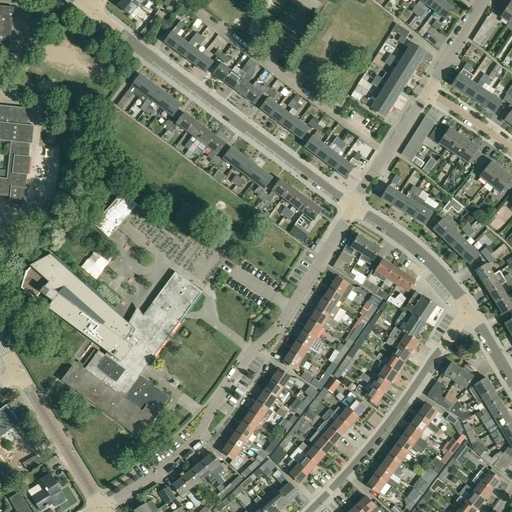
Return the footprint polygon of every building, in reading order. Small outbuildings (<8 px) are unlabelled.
[(130,15),(138,5),(131,0),(122,0),(118,6),(130,15)] [(419,0),(420,0),(412,11),(417,14),(421,8),(425,4),(427,0),(419,0)] [(427,0),(425,4),(429,7),(435,11),(442,1),(441,0),(427,0)] [(442,1),(435,11),(445,19),(453,9),(442,1)] [(500,18),(508,23),(511,16),(511,1),(509,4),(506,10),(502,7),(498,13),(502,15),(500,18)] [(0,51),(9,52),(14,8),(0,6),(0,51)] [(426,11),(421,8),(417,14),(421,18),(426,11)] [(159,9),(154,17),(158,20),(164,13),(159,9)] [(488,15),(486,19),(496,25),(499,21),(488,15)] [(153,27),(158,20),(154,17),(149,24),(153,27)] [(486,19),(484,23),(494,30),(496,25),(486,19)] [(177,35),(185,24),(180,20),(176,26),(176,27),(172,32),(164,42),(175,50),(183,39),(177,35)] [(442,23),(437,20),(433,25),(433,26),(437,30),(442,23)] [(484,23),(480,29),(490,35),(494,30),(484,23)] [(148,24),(141,33),(146,37),(153,27),(149,24),(148,25),(148,24)] [(393,30),(393,31),(397,33),(401,36),(398,41),(409,48),(405,55),(418,63),(425,52),(412,44),(413,43),(402,37),(406,32),(396,25),(393,30)] [(480,29),(477,34),(487,41),(490,35),(480,29)] [(183,39),(175,50),(185,57),(196,42),(201,35),(197,32),(193,39),(192,38),(188,44),(183,39)] [(477,34),(473,41),(483,47),(487,41),(477,34)] [(201,35),(196,42),(201,46),(206,39),(205,38),(201,36),(201,35)] [(195,65),(203,54),(193,47),(185,57),(195,65)] [(224,54),(218,50),(214,54),(220,59),(224,54)] [(205,73),(213,62),(203,54),(195,65),(205,73)] [(224,54),(220,59),(226,63),(230,58),(224,54)] [(390,54),(387,58),(394,63),(397,58),(390,54)] [(405,55),(399,66),(412,74),(418,63),(405,55)] [(394,63),(387,58),(385,63),(384,63),(391,67),(394,63)] [(460,74),(453,85),(464,92),(471,81),(471,82),(474,76),(468,72),(472,66),(467,62),(460,74)] [(221,63),(213,74),(214,74),(224,82),(232,71),(233,70),(221,63)] [(224,82),(234,89),(242,79),(246,74),(251,67),(246,64),(238,76),(232,71),(224,82)] [(399,66),(392,76),(405,85),(412,74),(399,66)] [(251,67),(246,74),(250,77),(255,70),(251,67)] [(494,68),(489,76),(493,79),(499,71),(494,68)] [(477,85),(471,82),(471,81),(464,92),(474,99),(481,88),(485,83),(489,76),(484,73),(477,84),(477,85)] [(129,99),(137,89),(142,93),(150,83),(140,75),(132,86),(129,90),(129,89),(124,96),(129,99)] [(373,80),(380,84),(383,80),(376,75),(373,80)] [(392,76),(385,87),(398,95),(405,85),(392,76)] [(489,76),(485,83),(489,86),(493,80),(493,79),(489,76)] [(234,89),(244,97),(252,86),(242,79),(234,89)] [(371,84),(378,89),(380,84),(373,80),(371,84)] [(140,108),(145,111),(160,90),(150,83),(142,93),(148,98),(140,108)] [(503,99),(510,104),(511,99),(511,84),(506,94),(507,94),(503,99)] [(267,94),(271,89),(265,85),(261,89),(267,94)] [(255,105),(263,94),(252,86),(244,97),(255,105)] [(385,87),(378,98),(391,106),(398,95),(385,87)] [(474,99),(485,106),(492,95),(481,88),(474,99)] [(267,94),(273,98),(277,94),(271,89),(267,94)] [(149,115),(157,104),(163,108),(170,98),(160,90),(145,111),(149,115)] [(340,95),(336,102),(341,105),(345,98),(340,95)] [(502,102),(492,95),(485,106),(495,113),(502,102)] [(363,96),(360,101),(367,106),(370,101),(363,96)] [(173,116),(181,106),(170,98),(163,108),(173,116)] [(391,106),(378,98),(371,109),(384,117),(391,106)] [(261,109),(271,117),(279,106),(268,99),(261,109)] [(293,99),(288,106),(292,109),(298,102),(293,99)] [(281,124),(291,132),(299,121),(293,117),(302,105),(303,103),(300,101),(298,103),(298,102),(292,109),(289,114),(281,124)] [(30,108),(14,106),(14,107),(0,105),(0,192),(7,193),(6,203),(25,205),(27,187),(25,187),(26,174),(29,174),(30,156),(28,156),(30,143),(32,143),(33,126),(29,125),(30,108)] [(271,117),(281,124),(289,114),(279,106),(271,117)] [(187,131),(194,121),(184,113),(176,124),(184,129),(187,131)] [(426,115),(424,119),(434,126),(436,122),(426,115)] [(308,124),(314,129),(318,124),(312,119),(308,124)] [(424,119),(421,124),(431,131),(434,126),(424,119)] [(167,129),(171,123),(168,121),(163,126),(164,127),(167,129)] [(185,146),(189,149),(193,143),(197,139),(204,128),(194,121),(187,131),(193,136),(185,146)] [(301,139),(309,129),(299,121),(291,132),(301,139)] [(176,127),(171,123),(167,129),(172,133),(176,127)] [(318,124),(314,129),(320,133),(324,128),(318,124)] [(421,124),(418,129),(428,135),(431,131),(421,124)] [(435,142),(439,145),(446,149),(458,132),(450,127),(448,131),(444,136),(440,134),(437,139),(435,142)] [(207,146),(215,135),(204,128),(197,139),(202,142),(207,146)] [(435,128),(429,138),(435,142),(437,139),(440,134),(441,132),(435,128)] [(418,129),(414,135),(424,141),(428,135),(418,129)] [(446,149),(453,154),(465,137),(458,132),(446,149)] [(207,146),(213,150),(208,156),(212,159),(210,161),(215,165),(219,158),(216,156),(218,154),(217,154),(225,143),(215,135),(207,146)] [(411,140),(421,146),(424,141),(414,135),(411,140)] [(323,145),(313,137),(305,147),(315,155),(323,145)] [(323,145),(315,155),(325,162),(333,152),(342,140),(337,137),(329,149),(323,145)] [(453,154),(460,159),(472,142),(465,137),(453,154)] [(325,162),(335,170),(343,160),(337,156),(346,144),(342,140),(333,152),(325,162)] [(411,140),(408,145),(418,151),(421,146),(411,140)] [(479,147),(472,142),(460,159),(468,164),(469,161),(473,164),(477,158),(473,156),(477,150),(479,147)] [(198,147),(193,143),(189,149),(194,153),(198,147)] [(408,145),(405,150),(415,156),(418,151),(408,145)] [(224,159),(234,166),(242,156),(231,148),(224,159)] [(346,178),(353,168),(358,162),(365,153),(360,149),(353,158),(349,164),(343,160),(335,170),(346,178)] [(405,150),(401,155),(412,161),(415,156),(405,150)] [(252,163),(242,156),(234,166),(244,174),(252,163)] [(224,161),(219,158),(215,165),(219,168),(224,161)] [(421,168),(424,163),(418,159),(414,164),(421,168)] [(480,177),(487,183),(500,167),(492,161),(490,164),(486,170),(482,167),(478,172),(482,175),(480,177)] [(244,174),(254,181),(262,171),(252,163),(244,174)] [(427,175),(431,170),(426,165),(422,170),(427,175)] [(487,183),(494,188),(506,172),(500,167),(487,183)] [(255,192),(259,194),(257,196),(261,200),(266,193),(263,191),(264,189),(272,179),(262,171),(254,181),(259,185),(255,192)] [(510,189),(511,186),(511,181),(511,178),(511,176),(506,172),(494,188),(501,193),(506,186),(510,189)] [(232,181),(236,184),(241,178),(236,175),(232,181)] [(392,182),(397,185),(402,178),(396,175),(392,182)] [(245,181),(241,178),(236,184),(240,188),(245,181)] [(269,195),(266,193),(261,200),(266,203),(267,201),(270,203),(277,194),(283,198),(291,188),(281,180),(269,195)] [(414,185),(406,198),(400,194),(393,205),(404,211),(418,188),(414,185)] [(382,198),(393,205),(400,194),(389,187),(382,198)] [(283,198),(293,205),(301,195),(291,188),(283,198)] [(425,201),(419,197),(423,191),(418,188),(404,211),(414,218),(425,201)] [(123,192),(94,225),(109,238),(138,205),(123,192)] [(293,205),(303,213),(311,202),(301,195),(293,205)] [(434,229),(444,238),(452,229),(457,224),(449,216),(450,214),(447,210),(455,200),(452,199),(440,214),(444,218),(434,229)] [(314,220),(321,210),(311,202),(303,213),(295,223),(301,227),(305,221),(310,226),(314,221),(314,220)] [(414,218),(426,225),(435,211),(440,214),(444,208),(439,203),(435,209),(425,202),(414,218)] [(470,208),(474,212),(479,206),(474,203),(470,208)] [(281,213),(285,216),(290,210),(286,207),(281,213)] [(290,210),(285,216),(290,220),(294,213),(290,210)] [(467,223),(461,229),(465,233),(471,227),(467,223)] [(475,231),(471,227),(466,233),(469,237),(475,231)] [(301,233),(295,228),(290,234),(297,239),(301,233)] [(444,238),(453,247),(462,238),(452,229),(444,238)] [(355,250),(362,254),(369,243),(359,236),(352,247),(347,244),(343,250),(352,256),(355,250)] [(453,247),(462,255),(471,246),(462,238),(453,247)] [(485,258),(490,264),(495,259),(494,258),(508,246),(504,242),(491,254),(490,253),(485,258)] [(370,264),(373,261),(380,250),(369,243),(362,254),(360,258),(370,264)] [(480,255),(471,246),(462,255),(471,264),(480,255)] [(481,252),(485,258),(490,253),(486,248),(481,252)] [(342,252),(339,257),(349,263),(352,259),(342,252)] [(201,292),(175,273),(142,316),(138,313),(129,323),(50,254),(30,265),(29,265),(31,267),(26,272),(22,288),(36,299),(40,292),(52,301),(47,308),(107,352),(105,355),(99,351),(85,369),(75,362),(61,380),(140,439),(159,414),(158,413),(170,398),(140,375),(172,332),(179,322),(201,292)] [(336,262),(346,268),(349,263),(339,257),(336,262)] [(384,282),(386,279),(394,267),(383,260),(374,275),(384,282)] [(333,267),(343,274),(346,268),(336,262),(333,267)] [(476,271),(483,282),(494,275),(487,264),(476,271)] [(386,279),(397,285),(404,274),(394,267),(386,279)] [(347,276),(363,285),(366,280),(363,278),(365,276),(353,269),(351,273),(349,272),(347,276)] [(489,291),(511,278),(511,277),(510,273),(498,281),(494,275),(483,282),(489,291)] [(408,292),(415,281),(404,274),(397,285),(408,292)] [(354,287),(350,284),(349,284),(349,285),(337,277),(330,288),(347,298),(352,301),(357,294),(352,291),(354,287)] [(370,290),(376,294),(379,290),(372,286),(370,290)] [(490,292),(497,303),(507,296),(501,286),(490,292)] [(339,300),(340,301),(344,303),(347,298),(330,288),(323,299),(336,306),(339,300)] [(383,298),(386,294),(379,290),(376,294),(383,298)] [(405,309),(411,313),(425,322),(436,306),(416,292),(405,309)] [(368,301),(363,308),(373,314),(377,307),(377,308),(382,300),(373,294),(368,301)] [(395,299),(390,296),(387,301),(400,309),(406,299),(401,294),(395,299)] [(503,314),(511,308),(511,303),(507,296),(497,303),(503,314)] [(334,319),(335,318),(341,309),(336,306),(323,299),(317,309),(334,319)] [(384,312),(388,306),(384,303),(380,309),(384,312)] [(358,320),(366,325),(373,314),(363,308),(360,313),(365,316),(362,321),(359,319),(358,320)] [(325,322),(336,329),(340,323),(334,319),(317,309),(310,320),(322,327),(325,322)] [(344,322),(349,311),(343,309),(339,319),(344,322)] [(414,339),(425,322),(411,313),(405,323),(399,319),(395,325),(401,330),(400,330),(402,331),(414,339)] [(374,327),(378,320),(374,318),(370,324),(374,327)] [(310,320),(304,330),(316,338),(316,337),(322,327),(310,320)] [(366,325),(358,320),(353,327),(351,331),(359,335),(366,325)] [(370,324),(365,330),(369,333),(374,327),(370,324)] [(326,344),(316,337),(316,338),(304,330),(297,341),(309,348),(312,343),(323,350),(326,344)] [(347,343),(352,346),(359,335),(351,331),(350,333),(352,334),(347,343)] [(419,342),(414,339),(402,331),(396,342),(412,352),(419,342)] [(360,338),(356,345),(360,348),(364,341),(360,338)] [(397,350),(393,355),(405,363),(412,352),(396,342),(390,338),(386,343),(397,350)] [(290,352),(307,362),(310,356),(306,353),(309,348),(297,341),(290,352)] [(352,346),(347,343),(344,346),(341,343),(336,350),(340,352),(340,353),(344,355),(348,349),(349,350),(352,346)] [(355,344),(350,351),(355,354),(360,348),(355,344)] [(295,370),(302,359),(290,352),(283,362),(295,370)] [(339,362),(344,355),(340,353),(335,359),(339,362)] [(393,355),(390,359),(380,353),(377,359),(381,362),(386,365),(398,373),(405,363),(393,355)] [(345,359),(341,366),(345,368),(350,362),(345,359)] [(383,370),(380,375),(379,376),(391,384),(398,373),(386,365),(381,362),(378,367),(383,370)] [(444,375),(455,382),(462,370),(452,363),(444,375)] [(341,375),(345,368),(341,366),(337,372),(341,375)] [(330,367),(325,373),(329,376),(334,370),(330,367)] [(279,370),(272,380),(284,388),(284,387),(291,378),(279,370)] [(466,388),(473,377),(462,370),(455,382),(466,388)] [(391,384),(379,376),(380,375),(375,373),(372,378),(363,372),(360,378),(372,386),(384,394),(391,384)] [(325,382),(329,376),(325,373),(321,379),(320,381),(314,378),(311,383),(321,390),(326,383),(325,382)] [(325,387),(329,391),(332,393),(340,383),(333,377),(325,387)] [(470,389),(476,399),(481,396),(493,389),(487,378),(475,385),(470,389)] [(276,398),(277,398),(282,402),(289,391),(284,387),(284,388),(272,380),(269,385),(267,383),(263,389),(265,390),(276,398)] [(433,387),(444,393),(447,388),(437,382),(433,387)] [(372,386),(369,391),(360,385),(356,390),(366,397),(365,397),(377,405),(384,394),(372,386)] [(321,401),(329,391),(325,387),(317,398),(321,401)] [(433,387),(430,392),(440,398),(441,397),(444,393),(433,387)] [(485,409),(488,407),(500,400),(493,389),(481,396),(476,399),(479,405),(481,404),(485,409)] [(265,390),(258,401),(269,408),(276,398),(265,390)] [(351,392),(342,403),(348,408),(358,417),(367,407),(356,398),(357,398),(351,392)] [(437,403),(440,398),(430,392),(427,397),(437,403)] [(309,395),(304,402),(308,405),(312,399),(309,395)] [(436,404),(440,406),(445,398),(441,397),(440,398),(437,403),(436,404)] [(310,407),(314,411),(321,401),(317,398),(309,407),(310,407)] [(440,406),(449,411),(454,404),(445,398),(440,406)] [(483,416),(486,422),(487,422),(506,411),(500,400),(488,407),(491,412),(483,416)] [(274,412),(269,408),(258,401),(251,411),(262,419),(262,418),(267,422),(274,412)] [(453,406),(449,411),(454,415),(458,409),(463,407),(457,401),(453,406)] [(300,415),(308,405),(304,402),(296,412),(300,415)] [(430,423),(430,422),(434,417),(438,420),(442,414),(438,412),(426,404),(419,414),(430,423)] [(13,410),(10,412),(6,406),(0,410),(0,436),(19,423),(15,418),(18,416),(13,410)] [(334,412),(340,417),(350,426),(358,417),(348,408),(344,412),(338,407),(334,412)] [(463,407),(458,409),(454,415),(460,418),(462,422),(467,419),(464,414),(464,413),(459,410),(463,407)] [(262,419),(251,411),(244,421),(255,429),(262,419)] [(497,423),(501,428),(511,421),(511,420),(506,411),(487,422),(486,422),(484,423),(487,429),(497,423)] [(440,429),(430,422),(430,423),(419,414),(412,424),(423,433),(427,427),(436,434),(440,429)] [(454,425),(458,420),(450,414),(446,419),(454,425)] [(293,416),(288,422),(292,425),(297,419),(293,416)] [(342,436),(350,426),(340,417),(336,421),(330,416),(326,422),(332,426),(332,427),(342,436)] [(298,422),(294,427),(298,430),(298,431),(304,424),(307,421),(302,417),(298,422)] [(255,429),(244,421),(237,432),(253,443),(260,432),(255,429)] [(497,445),(507,439),(511,436),(511,421),(501,428),(496,431),(499,436),(494,439),(497,445)] [(287,431),(292,425),(288,422),(284,428),(287,431)] [(464,425),(466,432),(472,431),(469,422),(464,425)] [(429,444),(419,437),(423,433),(412,424),(404,435),(425,450),(429,444)] [(332,427),(328,431),(322,426),(318,431),(334,445),(342,436),(332,427)] [(294,427),(286,437),(291,441),(298,431),(298,430),(294,427)] [(478,436),(476,438),(473,430),(472,431),(467,433),(472,445),(479,441),(480,440),(478,436)] [(309,440),(315,445),(315,446),(325,454),(334,445),(318,431),(314,435),(309,440)] [(244,444),(250,448),(253,443),(237,432),(229,442),(241,450),(244,444)] [(458,437),(455,441),(461,445),(463,441),(466,436),(465,433),(463,432),(461,434),(459,437),(458,437)] [(278,435),(273,441),(277,444),(282,438),(278,435)] [(404,435),(397,445),(408,453),(412,448),(422,455),(425,450),(404,435)] [(511,436),(507,439),(510,445),(505,452),(503,454),(501,452),(495,455),(500,458),(501,456),(502,457),(511,464),(511,461),(511,436)] [(286,437),(279,447),(282,450),(283,450),(291,441),(286,437)] [(455,441),(448,451),(453,455),(461,445),(455,441)] [(483,453),(484,452),(488,448),(479,441),(472,445),(474,450),(473,451),(480,456),(483,453)] [(237,455),(241,450),(229,442),(222,452),(233,460),(230,464),(237,470),(245,460),(237,455)] [(317,464),(325,454),(315,446),(312,450),(303,442),(299,448),(307,455),(317,464)] [(463,444),(452,458),(457,462),(459,463),(470,449),(463,444)] [(397,445),(389,455),(401,463),(408,453),(397,445)] [(279,455),(283,450),(282,450),(279,447),(271,457),(278,465),(283,459),(279,455)] [(436,457),(436,458),(445,465),(453,455),(448,451),(441,461),(436,457)] [(309,473),(317,464),(307,455),(304,459),(295,452),(291,457),(299,464),(309,473)] [(497,461),(500,458),(495,455),(492,458),(484,452),(483,453),(480,456),(493,466),(494,466),(497,461)] [(222,477),(219,474),(225,469),(221,464),(212,453),(202,461),(211,472),(218,481),(222,477)] [(27,470),(41,462),(37,455),(23,463),(27,470)] [(263,455),(257,460),(260,464),(266,459),(263,455)] [(406,466),(401,463),(389,455),(382,465),(393,473),(394,473),(398,476),(406,466)] [(497,461),(507,468),(511,464),(502,457),(501,456),(500,458),(497,461)] [(431,464),(436,467),(433,471),(438,474),(445,465),(436,458),(434,460),(431,464)] [(452,458),(445,469),(450,472),(457,462),(452,458)] [(271,471),(277,466),(270,459),(259,468),(263,472),(267,476),(269,475),(268,474),(271,471)] [(254,469),(260,464),(257,460),(251,465),(254,469)] [(218,481),(211,472),(202,461),(192,469),(201,480),(206,476),(213,485),(218,481)] [(507,468),(497,461),(494,466),(503,473),(507,468)] [(299,464),(295,469),(291,466),(287,471),(291,474),(290,474),(301,483),(309,473),(299,464)] [(382,465),(375,475),(386,483),(396,490),(400,485),(390,477),(393,473),(382,465)] [(477,476),(483,481),(482,481),(493,489),(501,479),(485,466),(477,476)] [(250,477),(254,481),(263,472),(259,468),(250,477)] [(192,469),(183,477),(192,488),(201,480),(192,469)] [(445,469),(437,479),(445,484),(448,481),(445,479),(450,472),(445,469)] [(431,474),(425,481),(430,485),(436,478),(431,474)] [(59,483),(56,484),(50,475),(39,482),(43,490),(32,497),(40,511),(55,503),(57,506),(66,500),(60,491),(63,489),(59,483)] [(289,502),(299,494),(290,483),(283,475),(277,480),(285,488),(280,492),(289,502)] [(379,494),(386,483),(375,475),(368,485),(379,494)] [(194,491),(192,488),(183,477),(173,485),(182,496),(184,499),(194,491)] [(241,485),(245,489),(254,481),(250,477),(241,485)] [(447,486),(437,479),(430,489),(434,492),(438,487),(444,491),(447,486)] [(414,488),(423,495),(430,485),(425,481),(418,491),(414,488)] [(482,481),(475,491),(474,491),(485,499),(493,489),(482,481)] [(230,484),(224,490),(228,493),(233,488),(230,484)] [(245,489),(241,485),(232,493),(236,497),(245,489)] [(168,487),(161,492),(167,503),(175,499),(168,487)] [(469,487),(466,491),(465,490),(460,496),(477,509),(485,499),(474,491),(475,491),(469,487)] [(410,501),(415,505),(423,495),(414,488),(407,498),(410,501)] [(430,489),(422,499),(427,502),(434,492),(430,489)] [(222,499),(228,493),(224,490),(218,495),(222,499)] [(26,502),(20,492),(10,498),(16,508),(26,502)] [(280,492),(271,500),(280,511),(289,502),(280,492)] [(229,496),(222,502),(226,506),(232,500),(229,496)] [(255,500),(261,508),(264,511),(278,511),(280,511),(271,500),(267,496),(262,500),(259,496),(255,500)] [(457,501),(463,506),(459,511),(460,511),(475,511),(477,509),(460,496),(457,501)] [(357,505),(363,511),(378,511),(379,511),(378,509),(376,507),(366,497),(357,505)] [(422,509),(427,502),(422,499),(417,505),(422,509)] [(135,511),(153,511),(158,510),(152,500),(134,511),(135,511)] [(215,505),(211,501),(206,506),(209,510),(215,505)] [(410,511),(415,505),(410,501),(405,507),(410,511)] [(222,502),(216,508),(219,511),(226,506),(222,502)]
